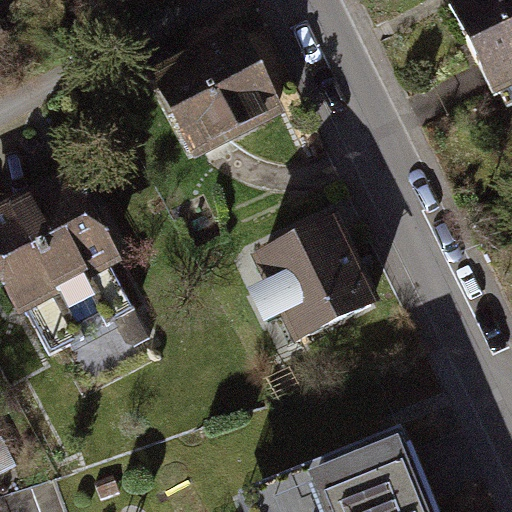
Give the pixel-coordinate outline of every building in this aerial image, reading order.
[(511,0),(454,0),(443,6),(492,106),(501,102),(506,110),(511,107),(511,0)] [(245,31),(153,80),(200,171),(293,123),(245,31)] [(77,174),(0,215),(0,280),(25,326),(32,322),(53,359),(137,313),(118,277),(129,271),(77,174)] [(388,310),(344,222),(257,265),(271,293),(254,302),(271,336),(288,328),(300,354),(388,310)] [(438,511),(409,437),(246,504),(249,511),(438,511)]
